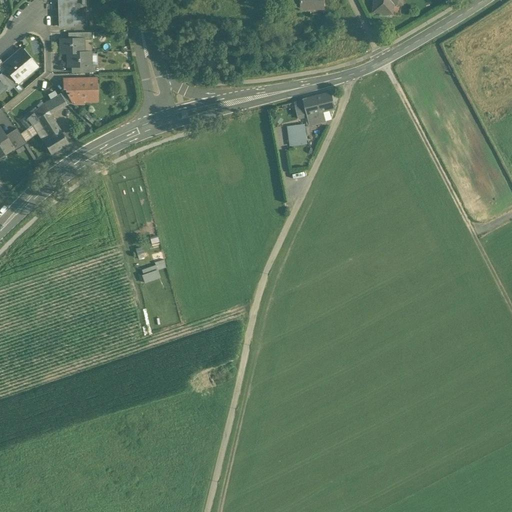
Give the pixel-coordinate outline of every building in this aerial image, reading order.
[(60,0),(58,0),(59,26),(73,26),(73,22),(82,21),(82,3),(83,3),(82,0),(60,0)] [(324,0),(301,0),(301,8),(324,8),(324,0)] [(374,0),(373,12),(392,14),(394,1),(403,2),(402,0),(374,0)] [(75,38),(59,39),(59,53),(66,53),(83,52),(83,39),(83,38),(75,38)] [(35,64),(22,49),(7,61),(11,65),(6,69),(16,80),(35,64)] [(83,52),(66,53),(67,67),(78,66),(90,66),(90,65),(90,52),(83,52)] [(16,80),(6,69),(1,74),(10,85),(16,80)] [(10,85),(1,74),(0,74),(0,83),(6,90),(11,86),(10,85)] [(85,78),(85,79),(80,80),(80,78),(71,79),(71,80),(63,80),(63,88),(65,88),(65,91),(71,101),(82,101),(82,98),(85,98),(96,91),(95,78),(85,78)] [(65,91),(60,94),(66,104),(71,101),(65,91)] [(331,93),(304,99),(304,100),(295,102),(298,112),(303,111),(305,117),(308,116),(310,124),(326,120),(326,119),(331,118),(334,109),(334,108),(334,107),(331,93)] [(60,94),(43,103),(26,118),(31,125),(25,129),(31,137),(37,133),(42,140),(59,130),(60,130),(50,113),(66,104),(60,94)] [(26,118),(24,116),(18,120),(25,129),(31,125),(26,118)] [(293,135),(288,135),(289,141),(291,141),(292,144),(304,142),(303,133),(301,133),(300,125),(292,126),(293,135)] [(26,143),(16,128),(4,136),(11,147),(10,148),(13,151),(26,143)] [(0,129),(0,154),(10,148),(11,147),(4,136),(0,129)] [(59,130),(42,140),(50,154),(67,143),(59,130)] [(146,247),(136,251),(138,257),(141,256),(143,261),(150,258),(146,247)] [(162,251),(154,253),(157,267),(164,266),(162,251)] [(144,281),(160,277),(156,263),(140,268),(144,281)]
